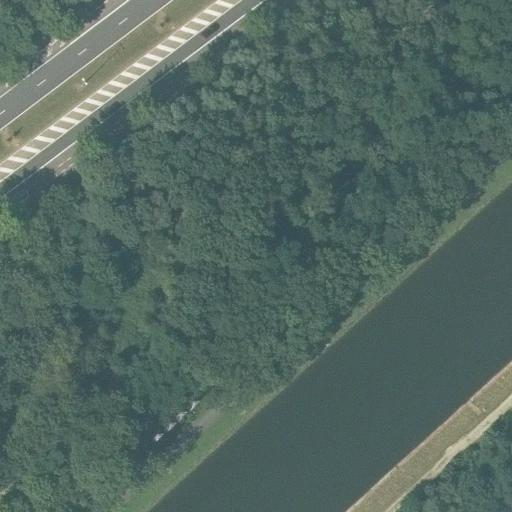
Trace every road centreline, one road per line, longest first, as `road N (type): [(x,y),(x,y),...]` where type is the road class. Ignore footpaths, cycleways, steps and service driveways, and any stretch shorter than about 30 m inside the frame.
road 1 (primary): [(0,192),(254,0)]
road 2 (primary): [(151,0),(0,114)]
road 3 (track): [(378,511),(511,390)]
